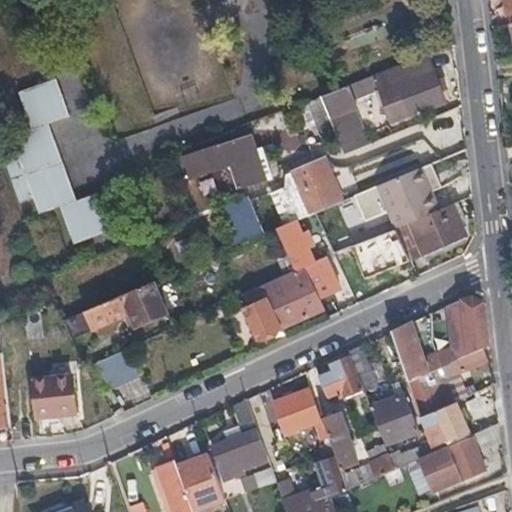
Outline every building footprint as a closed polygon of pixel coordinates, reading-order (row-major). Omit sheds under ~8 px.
[(346,107),(369,97),(392,86),(398,99),(383,106),(391,124),(443,101),(424,56),(332,93),(324,96),(345,154),(362,147),(346,107)] [(284,92),(292,109),(324,96),(332,93),(325,75),(284,92)] [(71,116),(57,78),(18,92),(32,130),(11,138),(17,155),(3,160),(20,204),(33,199),(39,215),(60,207),(75,245),(113,231),(98,193),(78,200),(50,124),(71,116)] [(190,182),(210,174),(231,166),(241,190),(267,180),(249,135),(181,161),(190,182)] [(309,212),(325,206),(341,199),(324,158),(291,173),(309,212)] [(428,190),(433,187),(424,166),(418,168),(428,190)] [(397,227),(442,208),(433,187),(428,190),(418,168),(379,185),(397,227)] [(246,195),(216,207),(232,243),(261,230),(246,195)] [(454,203),(442,208),(397,227),(396,227),(404,245),(408,256),(422,250),(425,255),(468,237),(454,203)] [(307,265),(311,263),(293,222),(273,230),(291,272),(305,266),(307,265)] [(390,249),(404,245),(396,227),(384,232),(385,235),(352,249),(362,279),(396,268),(390,249)] [(307,265),(305,266),(326,305),(339,299),(321,259),(311,263),(307,265)] [(326,305),(305,266),(291,272),(229,302),(232,310),(252,301),(254,305),(245,310),(258,341),(327,308),(326,305)] [(62,321),(67,331),(71,341),(148,307),(141,287),(62,321)] [(481,349),(490,345),(487,321),(486,309),(485,300),(472,295),(459,300),(447,305),(456,360),(481,349)] [(46,338),(43,307),(26,309),(29,339),(46,338)] [(431,371),(412,322),(392,331),(410,381),(431,371)] [(362,345),(347,352),(349,356),(363,389),(378,383),(362,345)] [(100,362),(107,375),(114,388),(144,374),(131,348),(100,362)] [(487,364),(481,349),(456,360),(431,371),(410,381),(422,415),(449,404),(441,385),(487,364)] [(363,389),(349,356),(333,363),(335,370),(319,377),(327,396),(342,390),(345,397),(363,389)] [(0,423),(12,423),(6,361),(0,361),(0,423)] [(33,378),(37,415),(77,411),(74,375),(33,378)] [(309,388),(276,402),(288,432),(321,418),(309,388)] [(276,436),(260,392),(246,398),(255,423),(256,425),(262,441),(275,437),(276,436)] [(403,392),(370,406),(385,444),(419,430),(403,392)] [(468,429),(455,401),(449,404),(422,415),(433,444),(468,429)] [(340,411),(324,418),(331,438),(335,449),(338,456),(342,469),(358,463),(340,411)] [(501,440),(499,422),(474,434),(475,435),(421,460),(435,491),(487,468),(478,450),(501,440)] [(262,441),(256,425),(213,444),(221,464),(238,458),(243,468),(268,458),(262,441)] [(367,451),(377,478),(396,469),(385,444),(367,451)] [(209,453),(178,465),(181,473),(194,508),(225,497),(218,477),(209,453)] [(299,511),(337,511),(332,498),(350,489),(342,469),(338,456),(321,462),(331,493),(297,505),(299,511)] [(178,465),(176,460),(157,467),(174,511),(195,511),(194,508),(181,473),(178,465)] [(87,511),(84,502),(55,511),(87,511)]
